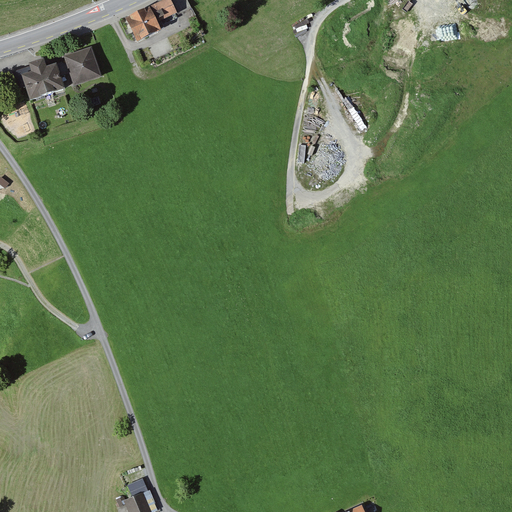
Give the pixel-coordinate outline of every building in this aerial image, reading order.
[(184,12),(178,0),(164,0),(131,16),(142,40),(168,28),(165,22),(184,12)] [(102,80),(92,49),(66,57),(76,88),(102,80)] [(31,71),(22,74),(32,101),(64,90),(55,63),(47,66),(44,58),(29,63),(31,71)] [(155,511),(146,493),(128,502),(133,511),(155,511)] [(125,497),(117,500),(120,507),(127,504),(125,497)]
